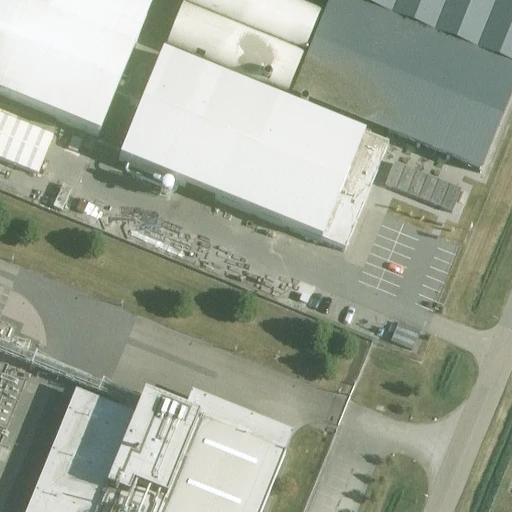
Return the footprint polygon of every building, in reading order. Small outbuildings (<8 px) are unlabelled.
[(0,0),(0,99),(98,139),(154,0),(0,0)] [(182,0),(180,6),(302,56),(321,9),(297,0),(182,0)] [(481,173),(511,95),(511,68),(343,0),(329,0),(290,96),(481,173)] [(511,0),(343,0),(511,68),(511,0)] [(180,6),(160,56),(282,105),(302,56),(180,6)] [(160,56),(117,161),(343,253),(386,147),(282,105),(160,56)] [(0,116),(0,161),(38,177),(54,138),(0,116)] [(394,165),(385,188),(452,215),(462,192),(394,165)] [(390,343),(411,351),(419,333),(398,324),(390,343)] [(262,511),(286,455),(145,397),(97,511),(262,511)]
